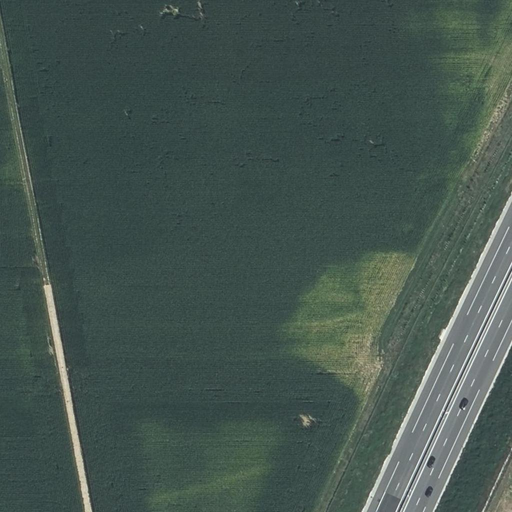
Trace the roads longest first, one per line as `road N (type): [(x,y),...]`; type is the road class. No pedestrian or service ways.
road 1 (track): [(0,22),(88,511)]
road 2 (track): [(511,80),(382,344),(388,364),(322,511)]
road 3 (motorway): [(511,237),(383,511)]
road 4 (motorway): [(412,511),(511,296)]
